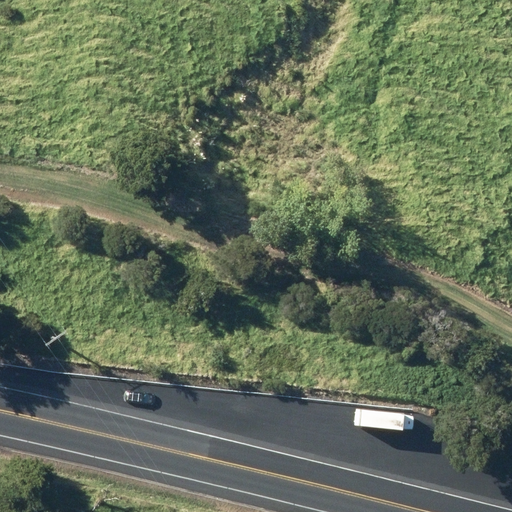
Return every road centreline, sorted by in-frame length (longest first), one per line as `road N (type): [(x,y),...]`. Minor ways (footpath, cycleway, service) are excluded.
road 1 (track): [(0,178),(33,178),(235,225),(511,324)]
road 2 (primary): [(0,425),(370,511)]
